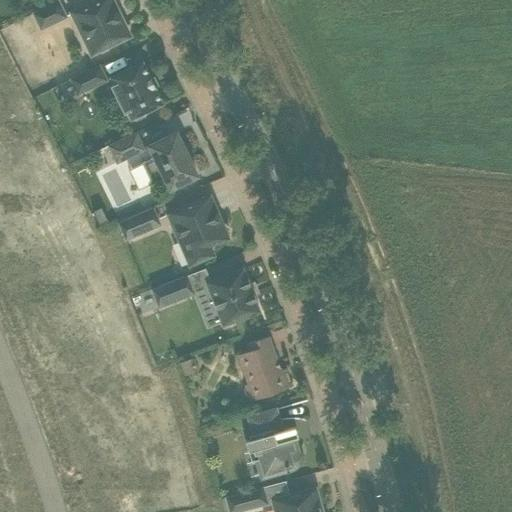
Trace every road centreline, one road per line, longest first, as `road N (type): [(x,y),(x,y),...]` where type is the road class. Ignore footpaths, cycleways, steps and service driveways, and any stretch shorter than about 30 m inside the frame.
road 1 (tertiary): [(390,511),(356,375),(270,166),(186,0)]
road 2 (residential): [(55,511),(0,351)]
